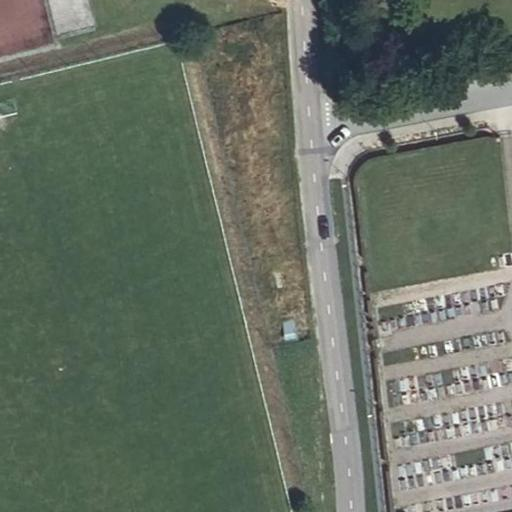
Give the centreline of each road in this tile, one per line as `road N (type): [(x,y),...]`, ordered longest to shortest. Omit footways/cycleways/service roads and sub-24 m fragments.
road 1 (tertiary): [(306,128),(354,511)]
road 2 (unclassified): [(306,128),(511,90)]
road 3 (tertiary): [(295,0),(306,128)]
